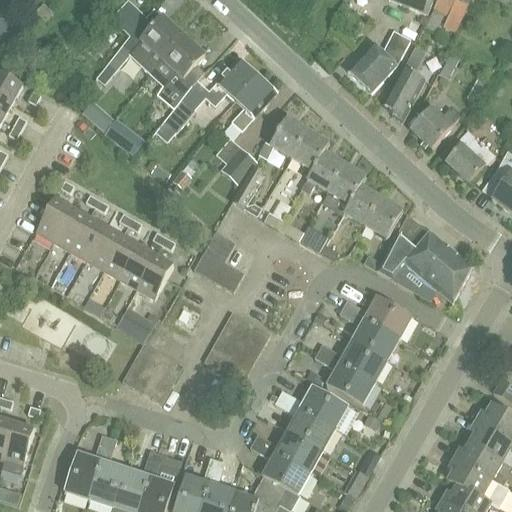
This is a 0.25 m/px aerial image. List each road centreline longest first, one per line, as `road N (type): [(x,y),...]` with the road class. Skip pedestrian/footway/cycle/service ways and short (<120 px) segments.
road 1 (tertiary): [(511,256),(439,202),(220,0)]
road 2 (residential): [(166,429),(222,442),(239,436),(329,278)]
road 3 (residential): [(44,511),(76,408),(55,387),(0,372)]
road 4 (unclassified): [(473,345),(375,511)]
road 5 (residential): [(329,278),(344,273),(473,345)]
road 6 (residential): [(0,238),(61,116)]
